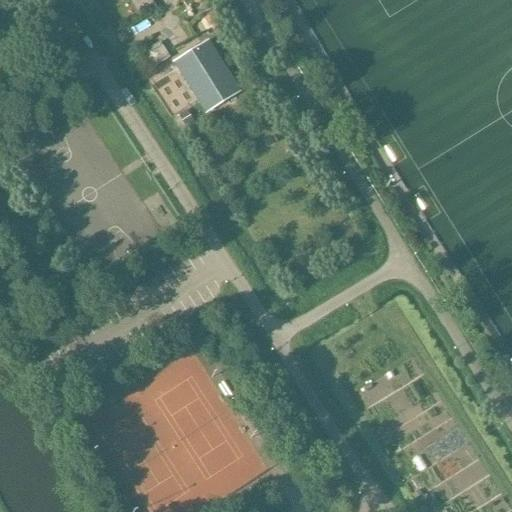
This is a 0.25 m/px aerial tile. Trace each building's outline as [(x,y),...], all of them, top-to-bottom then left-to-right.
[(212,12),(203,17),(206,24),(216,19),(212,12)] [(205,33),(201,26),(191,32),(195,39),(205,33)] [(167,37),(160,41),(170,56),(176,52),(167,37)] [(205,112),(237,93),(206,42),(175,62),(205,112)] [(334,355),(375,329),(370,321),(329,348),(334,355)] [(413,494),(412,495),(414,499),(416,498),(421,495),(418,491),(413,494)]
